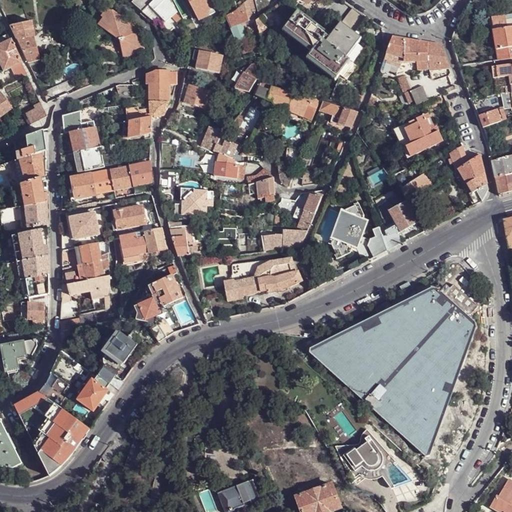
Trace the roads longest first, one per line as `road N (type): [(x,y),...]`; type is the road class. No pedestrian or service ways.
road 1 (tertiary): [(0,492),(30,496),(60,485),(144,377),(175,350),(338,299),(475,222)]
road 2 (residential): [(0,403),(22,391),(52,344),(58,108),(160,63),(149,26),(119,0)]
road 3 (residential): [(475,222),(497,282),(502,366),(494,414),(456,501)]
road 4 (residential): [(442,30),(499,209)]
road 5 (residential): [(362,110),(306,244)]
